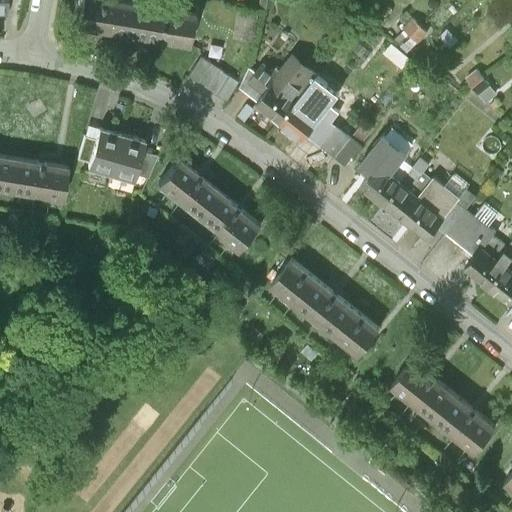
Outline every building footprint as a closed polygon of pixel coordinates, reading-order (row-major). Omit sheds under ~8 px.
[(113,36),(119,1),(114,0),(79,0),(78,12),(75,30),(113,36)] [(152,42),(157,7),(143,4),(119,1),(113,36),(152,42)] [(240,3),(234,36),(253,39),(258,6),(240,3)] [(157,7),(152,42),(190,48),(193,30),(195,13),(157,7)] [(421,26),(414,19),(403,30),(410,37),(421,26)] [(410,37),(419,45),(429,34),(421,26),(410,37)] [(281,127),(307,91),(320,75),(293,55),(279,74),(264,63),(257,74),(252,70),(242,83),(239,87),(254,98),(259,102),(255,108),(281,127)] [(201,59),(188,78),(228,102),(239,87),(242,83),(201,59)] [(484,78),(477,70),(466,79),(474,88),(484,78)] [(484,78),(474,88),(488,102),(498,91),(484,78)] [(315,145),(332,123),(320,115),(327,106),(307,91),(281,127),(304,144),(308,139),(312,143),(315,145)] [(122,129),(99,123),(86,166),(109,173),(122,129)] [(332,123),(315,145),(334,161),(352,138),(332,123)] [(134,181),(147,137),(122,129),(109,173),(134,181)] [(368,179),(359,190),(382,208),(401,185),(392,178),(409,156),(385,137),(360,168),(364,172),(362,174),(365,177),(368,179)] [(352,138),(334,161),(344,168),(361,145),(352,138)] [(0,158),(0,193),(11,196),(16,161),(0,158)] [(46,165),(16,161),(11,196),(64,203),(69,169),(46,165)] [(178,161),(157,187),(202,222),(222,195),(200,178),(178,161)] [(418,199),(401,185),(382,208),(407,227),(427,243),(438,229),(458,204),(461,200),(434,179),(418,199)] [(222,195),(202,222),(240,252),(261,226),(242,211),(222,195)] [(458,204),(438,229),(448,236),(467,211),(458,204)] [(475,217),(467,211),(448,236),(456,243),(475,217)] [(474,257),(463,271),(491,292),(507,271),(511,264),(511,245),(509,250),(498,241),(501,237),(475,217),(456,243),(469,253),(474,257)] [(117,249),(114,239),(104,242),(107,252),(117,249)] [(299,311),(321,285),(292,261),(280,275),(270,287),(299,311)] [(511,274),(507,271),(491,292),(511,310),(511,274)] [(328,335),(350,308),(335,296),(321,285),(299,311),(328,335)] [(238,316),(229,308),(222,316),(231,324),(238,316)] [(350,308),(328,335),(358,359),(369,344),(379,332),(350,308)] [(256,328),(249,336),(257,343),(264,335),(256,328)] [(414,361),(391,388),(436,425),(459,399),(434,378),(414,361)] [(459,399),(436,425),(473,457),(496,431),(474,412),(459,399)] [(432,456),(424,450),(418,457),(426,464),(432,456)] [(511,491),(511,474),(503,485),(511,491)] [(481,495),(474,490),(468,497),(475,503),(481,495)]
